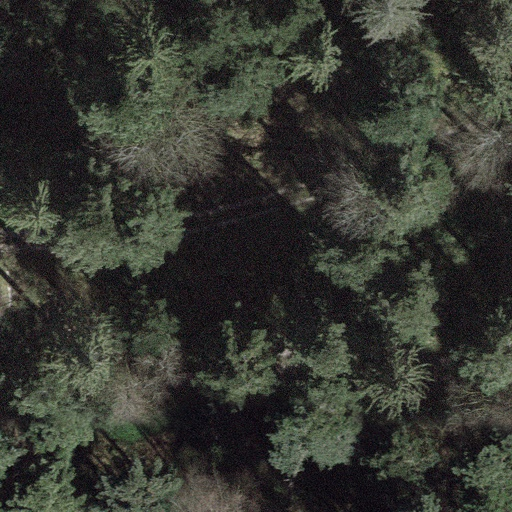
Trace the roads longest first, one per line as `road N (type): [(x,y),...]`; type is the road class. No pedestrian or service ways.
road 1 (track): [(0,242),(32,246),(252,213),(426,157),(511,118)]
road 2 (track): [(511,378),(346,354),(132,375),(0,402)]
